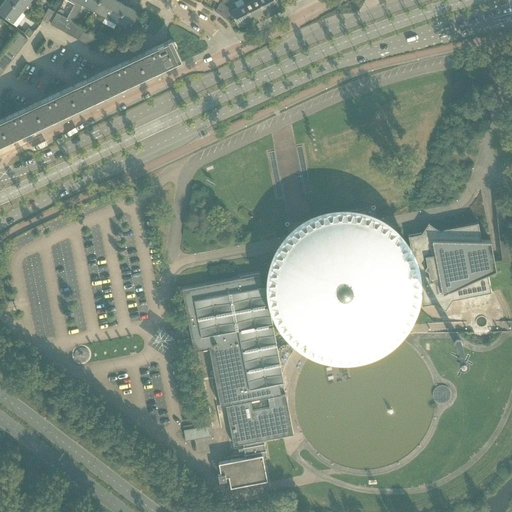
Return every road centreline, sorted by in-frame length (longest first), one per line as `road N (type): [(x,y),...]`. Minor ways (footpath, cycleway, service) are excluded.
road 1 (secondary): [(0,223),(317,70),(511,13)]
road 2 (secondary): [(414,0),(234,69),(0,176)]
road 3 (residential): [(235,57),(10,154)]
road 4 (trunk): [(152,511),(0,395)]
road 5 (trunk): [(0,420),(121,511)]
